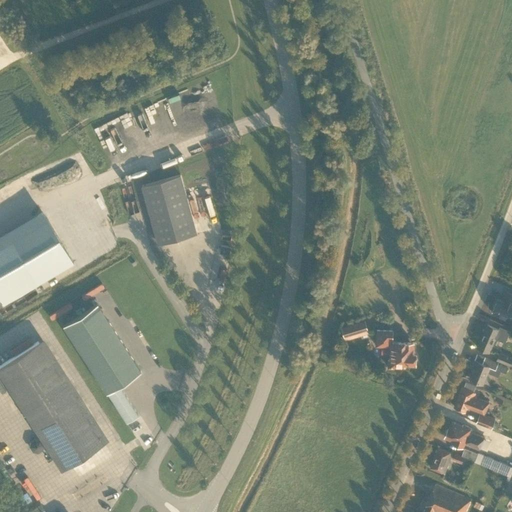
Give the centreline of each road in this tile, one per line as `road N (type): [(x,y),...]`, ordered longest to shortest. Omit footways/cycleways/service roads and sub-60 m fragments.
road 1 (tertiary): [(202,511),(258,402),(295,253),(297,145),(269,0)]
road 2 (unclassified): [(440,320),(339,0)]
road 3 (unclassified): [(147,488),(204,345),(137,225)]
road 4 (track): [(164,0),(7,59)]
road 5 (unclassified): [(386,511),(451,358)]
road 6 (unclassified): [(467,319),(511,206)]
